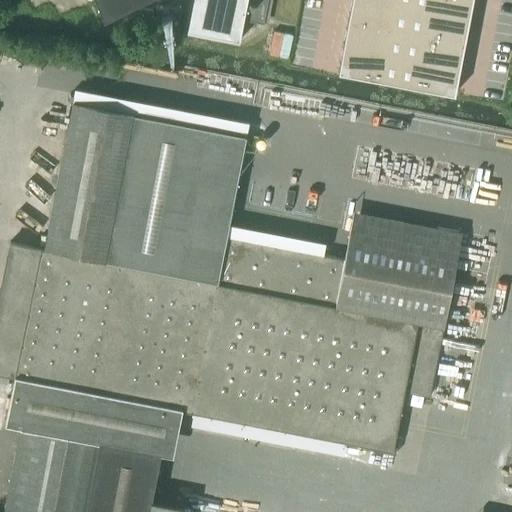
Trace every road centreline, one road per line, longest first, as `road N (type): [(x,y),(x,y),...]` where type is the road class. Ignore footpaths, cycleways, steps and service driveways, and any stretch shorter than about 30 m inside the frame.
road 1 (unknown): [(303,122),(87,77),(30,93),(14,115),(0,258)]
road 2 (unknown): [(511,344),(473,455),(451,485),(430,496),(192,456)]
road 3 (unknown): [(511,221),(287,176)]
road 4 (unknown): [(511,164),(303,122)]
